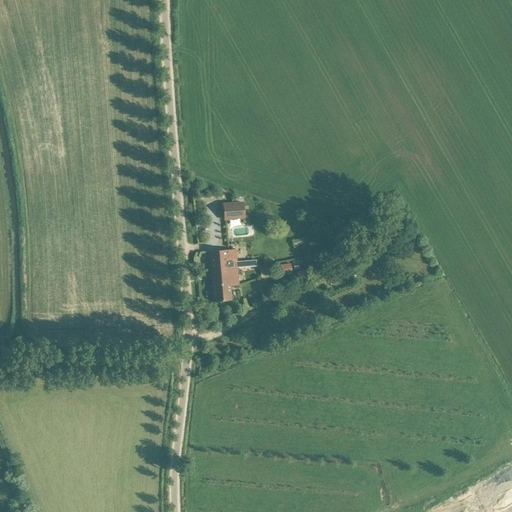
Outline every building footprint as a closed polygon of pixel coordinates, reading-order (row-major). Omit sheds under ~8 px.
[(224,219),(234,218),(244,217),(243,202),(223,204),(224,219)] [(296,245),(308,243),(306,236),(294,239),(296,245)] [(256,260),(236,262),(235,249),(219,250),(209,251),(210,270),(213,302),(223,301),(231,300),(230,286),(238,285),(237,269),(237,268),(256,266),(256,260)] [(283,274),(292,273),(291,263),(281,264),(283,274)] [(283,288),(295,282),(294,279),(282,285),(283,288)] [(511,511),(511,499),(488,511),(511,511)]
